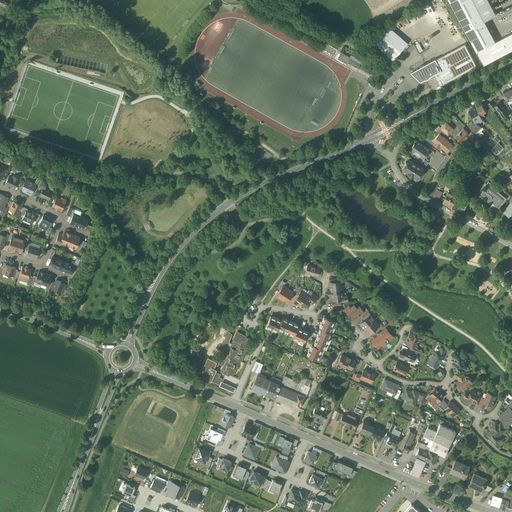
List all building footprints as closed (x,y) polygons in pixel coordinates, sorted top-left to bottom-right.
[(449,0),(462,24),(481,14),(484,21),(496,15),(488,0),(449,0)] [(495,42),(484,21),(481,14),(462,24),(477,52),(496,42),(495,42)] [(369,39),(393,60),(407,43),(389,27),(369,39)] [(483,64),(484,65),(511,50),(511,32),(495,42),(496,42),(477,52),(483,64)] [(324,42),(320,48),(334,56),(337,50),(324,42)] [(465,44),(436,60),(441,70),(434,74),(438,81),(440,80),(443,84),(476,66),(465,44)] [(334,56),(320,48),(319,50),(333,58),(334,56)] [(335,59),(345,64),(346,63),(337,58),(340,52),(339,51),(335,59)] [(346,63),(357,69),(360,64),(359,64),(349,58),(349,57),(340,52),(337,58),(346,63)] [(420,67),(412,71),(422,81),(425,79),(426,80),(431,77),(430,76),(434,74),(441,70),(436,60),(435,59),(424,65),(424,64),(420,66),(420,67)] [(357,69),(365,73),(368,67),(360,63),(359,64),(360,64),(357,69)] [(421,81),(422,81),(412,71),(411,72),(421,81)] [(507,101),(511,100),(511,98),(511,94),(510,90),(503,93),(505,97),(507,101)] [(487,104),(493,111),(496,109),(494,106),(495,105),(492,101),(487,104)] [(496,109),(503,118),(509,114),(505,108),(502,104),(500,102),(495,105),(494,106),(496,109)] [(476,108),(480,116),(483,114),(486,112),(482,104),(476,108)] [(480,116),(476,108),(476,107),(469,111),(474,119),(480,116)] [(480,116),(474,119),(468,124),(475,132),(475,131),(481,126),(478,123),(477,123),(483,119),(482,118),(480,116)] [(453,128),(446,122),(440,127),(446,133),(448,134),(453,128)] [(460,140),(463,143),(466,140),(472,133),(470,131),(469,133),(463,128),(456,135),(457,137),(459,140),(460,140)] [(439,148),(441,146),(447,151),(452,144),(439,134),(434,140),(436,142),(434,144),(439,148)] [(410,149),(422,158),(424,155),(425,156),(427,153),(426,152),(429,149),(417,140),(414,143),(413,142),(411,145),(412,146),(410,149)] [(490,149),(495,154),(503,148),(498,142),(490,149)] [(505,162),(508,166),(511,163),(511,160),(511,159),(511,158),(511,150),(506,156),(502,159),(505,162)] [(435,171),(440,175),(450,161),(445,157),(435,171)] [(413,175),(418,178),(420,175),(422,172),(420,171),(422,168),(409,159),(407,162),(405,161),(404,164),(402,168),(406,171),(406,172),(412,176),(413,175)] [(5,184),(14,188),(16,184),(19,178),(15,176),(14,178),(12,177),(9,175),(5,184)] [(27,191),(32,193),(35,186),(36,184),(34,183),(25,179),(23,184),(24,185),(22,190),(27,192),(27,191)] [(490,198),(491,197),(496,202),(496,203),(499,205),(506,197),(500,192),(499,194),(497,192),(498,190),(499,189),(489,180),(483,187),(484,188),(481,192),(489,199),(490,198)] [(39,195),(48,199),(52,191),(49,189),(49,190),(43,187),(39,195)] [(433,195),(439,198),(442,192),(437,189),(433,195)] [(459,208),(464,211),(470,201),(464,198),(464,199),(460,197),(460,198),(454,195),(455,194),(449,190),(443,201),(451,206),(452,207),(453,208),(454,208),(455,208),(456,205),(458,206),(457,207),(459,207),(459,208)] [(0,209),(2,210),(4,206),(8,198),(0,194),(0,193),(0,209)] [(52,206),(61,210),(65,201),(66,199),(63,198),(62,200),(57,197),(52,206)] [(9,209),(17,213),(18,211),(21,206),(21,205),(13,201),(13,202),(10,207),(9,209)] [(66,214),(72,216),(73,213),(74,213),(75,209),(69,207),(66,214)] [(22,219),(32,223),(33,220),(36,214),(27,210),(26,210),(24,215),(22,219)] [(76,226),(80,215),(74,213),(73,213),(72,216),(69,223),(76,226)] [(481,219),(485,222),(489,217),(485,214),(481,219)] [(47,229),(48,227),(52,219),(43,215),(38,225),(47,229)] [(84,217),(80,215),(76,226),(81,228),(81,226),(84,227),(86,224),(87,220),(84,219),(84,217)] [(70,244),(74,235),(65,231),(63,235),(60,242),(65,244),(66,243),(70,244)] [(55,242),(60,244),(60,242),(63,235),(59,233),(55,242)] [(79,237),(74,235),(70,244),(69,246),(75,248),(77,243),(79,237)] [(14,251),(18,237),(12,236),(11,239),(8,249),(14,251)] [(24,239),(18,237),(14,251),(21,253),(23,243),(25,239),(24,239)] [(26,254),(36,257),(39,248),(29,246),(29,245),(28,250),(26,254)] [(60,268),(63,261),(53,256),(52,256),(52,258),(49,264),(60,268)] [(74,265),(63,261),(60,268),(71,273),(74,266),(74,265)] [(3,273),(13,276),(15,269),(15,268),(5,265),(3,273)] [(310,274),(317,276),(319,268),(308,265),(306,272),(310,274)] [(20,272),(19,275),(28,278),(29,276),(31,269),(28,268),(28,267),(26,266),(25,267),(22,267),(20,272)] [(41,283),(45,273),(39,271),(37,277),(35,281),(41,283)] [(51,276),(45,273),(41,283),(47,286),(49,281),(51,276)] [(59,291),(60,292),(63,284),(64,283),(63,282),(61,281),(61,282),(56,280),(55,283),(52,288),(52,289),(57,290),(57,291),(58,292),(59,291)] [(327,290),(327,293),(341,292),(341,287),(340,281),(337,281),(329,282),(329,283),(330,283),(330,284),(330,285),(330,287),(331,288),(331,290),(327,290)] [(276,296),(281,299),(288,289),(283,286),(280,290),(276,296)] [(300,286),(298,290),(295,288),(293,292),(290,296),(293,298),(295,294),(298,295),(301,291),(303,288),(300,286)] [(293,292),(288,289),(281,299),(286,303),(290,296),(293,292)] [(293,302),(298,305),(306,294),(301,291),(298,295),(293,302)] [(342,292),(341,292),(327,293),(327,295),(328,296),(331,295),(332,300),(333,300),(339,300),(347,299),(347,296),(346,295),(343,295),(342,292)] [(306,294),(298,305),(303,309),(307,303),(308,302),(311,297),(306,294)] [(309,303),(312,304),(317,297),(312,294),(311,297),(308,302),(309,303)] [(348,316),(349,315),(357,308),(354,304),(350,307),(348,305),(342,310),(345,313),(345,312),(348,316)] [(359,306),(357,308),(349,315),(350,316),(350,317),(351,317),(353,320),(360,315),(364,311),(363,311),(359,306)] [(360,315),(362,317),(368,311),(366,309),(363,311),(364,311),(360,315)] [(371,314),(368,311),(362,317),(364,320),(370,315),(371,314)] [(359,324),(364,329),(374,320),(370,315),(364,320),(359,324)] [(266,326),(272,329),(276,318),(273,317),(270,316),(270,317),(266,326)] [(323,319),(321,322),(331,327),(334,321),(330,319),(325,317),(324,316),(323,319)] [(277,331),(278,328),(281,321),(279,320),(276,318),(272,329),(277,331)] [(278,328),(283,331),(288,321),(285,319),(282,318),(282,319),(281,321),(278,328)] [(379,325),(374,320),(364,329),(368,334),(374,329),(379,325)] [(283,331),(289,333),(293,323),(290,322),(288,321),(283,331)] [(320,328),(321,328),(329,332),(331,327),(321,322),(320,326),(319,328),(320,328)] [(289,333),(294,335),(297,328),(298,326),(298,325),(296,324),(293,323),(289,333)] [(374,329),(377,332),(383,326),(381,323),(379,325),(374,329)] [(293,338),(298,340),(302,330),(299,329),(297,328),(294,335),(293,338)] [(320,330),(318,334),(328,338),(331,333),(329,332),(321,328),(320,330)] [(371,341),(378,348),(381,345),(383,346),(387,344),(386,343),(393,337),(389,332),(386,328),(383,330),(371,341)] [(306,331),(302,330),(298,340),(304,343),(308,333),(308,332),(306,331)] [(229,375),(232,376),(235,371),(236,371),(238,367),(237,366),(239,361),(241,362),(245,353),(244,353),(246,347),(247,348),(249,343),(248,343),(250,339),(248,338),(245,337),(246,335),(238,332),(236,337),(235,336),(232,343),(230,347),(227,346),(225,350),(223,355),(226,357),(224,360),(225,361),(223,366),(220,372),(228,376),(229,375)] [(408,335),(407,337),(418,342),(420,337),(421,337),(416,335),(410,332),(409,335),(408,335)] [(231,334),(230,333),(226,338),(217,348),(221,352),(223,349),(225,350),(227,346),(230,347),(232,343),(229,342),(231,337),(230,336),(231,334)] [(317,338),(316,340),(326,344),(328,338),(318,334),(317,338)] [(416,347),(418,342),(407,337),(406,340),(405,343),(411,346),(416,348),(416,347)] [(314,343),(313,345),(322,349),(323,350),(326,344),(316,340),(314,343)] [(311,347),(309,350),(319,355),(322,349),(313,345),(312,345),(311,347)] [(437,353),(442,356),(446,350),(440,347),(437,353)] [(405,358),(410,361),(413,359),(416,354),(408,351),(403,348),(401,352),(399,352),(399,354),(399,355),(400,355),(399,356),(405,358)] [(316,360),(319,355),(309,350),(307,354),(306,356),(307,356),(316,360)] [(435,367),(436,368),(439,363),(442,358),(441,358),(442,356),(437,353),(434,351),(427,363),(428,362),(436,366),(435,367)] [(336,368),(349,374),(353,365),(355,361),(355,360),(342,355),(339,359),(338,360),(338,362),(336,368)] [(455,372),(456,372),(459,371),(460,372),(463,371),(464,370),(463,367),(466,367),(465,361),(466,359),(459,355),(455,356),(454,357),(456,363),(454,363),(453,364),(454,368),(455,372)] [(218,364),(223,366),(225,361),(224,360),(217,356),(213,360),(208,358),(202,372),(203,372),(201,377),(206,379),(211,381),(219,385),(222,378),(219,377),(220,374),(215,372),(218,364)] [(393,370),(405,375),(408,366),(397,361),(393,370)] [(257,373),(257,374),(258,373),(260,367),(254,365),(251,371),(257,373)] [(360,378),(370,383),(371,382),(372,383),(373,381),(373,379),(372,379),(374,375),(364,370),(361,376),(360,378)] [(269,380),(265,378),(257,375),(251,388),(264,394),(269,380)] [(282,381),(271,376),(269,380),(280,385),(282,381)] [(294,391),(298,382),(284,376),(282,381),(280,385),(294,391)] [(301,376),(298,382),(304,384),(307,378),(301,376)] [(457,386),(460,391),(465,387),(468,385),(473,382),(469,378),(467,379),(465,376),(465,377),(459,381),(457,383),(458,385),(457,386)] [(399,386),(384,379),(381,388),(395,394),(397,389),(399,386)] [(280,385),(269,380),(264,394),(275,398),(280,385)] [(235,387),(221,381),(219,387),(233,393),(235,387)] [(294,391),(304,395),(307,391),(309,386),(304,384),(298,382),(294,391)] [(292,404),(299,407),(304,395),(294,391),(280,385),(275,398),(292,405),(292,404)] [(433,405),(434,406),(439,400),(443,395),(435,388),(432,391),(432,393),(430,396),(431,397),(428,401),(433,405)] [(408,403),(413,406),(417,398),(420,399),(422,394),(419,393),(414,391),(413,393),(406,390),(402,398),(409,401),(408,403)] [(473,403),(476,404),(478,399),(481,393),(480,392),(479,391),(477,392),(475,391),(475,392),(471,391),(470,395),(468,394),(467,393),(463,396),(465,398),(473,401),(473,402),(473,403)] [(487,403),(492,406),(496,396),(488,392),(485,399),(483,402),(487,403)] [(482,398),(481,400),(478,399),(476,404),(478,406),(484,409),(487,403),(483,402),(485,399),(482,398)] [(432,406),(435,409),(438,406),(441,402),(439,400),(434,406),(433,405),(432,406)] [(438,406),(443,411),(445,409),(444,409),(448,405),(447,404),(448,403),(443,400),(441,402),(438,406)] [(451,415),(452,416),(454,416),(455,415),(455,413),(459,409),(450,401),(448,403),(447,404),(448,405),(444,409),(445,409),(447,412),(449,411),(451,414),(451,415)] [(312,414),(323,419),(326,412),(319,409),(320,407),(316,405),(312,414)] [(334,419),(339,421),(342,414),(337,412),(334,419)] [(511,420),(511,419),(504,412),(499,417),(504,422),(508,425),(511,420)] [(225,413),(220,423),(229,427),(233,416),(225,413)] [(345,425),(351,428),(352,427),(353,427),(356,420),(355,419),(346,416),(342,414),(339,421),(346,424),(345,425)] [(415,432),(421,434),(425,423),(420,421),(415,432)] [(486,434),(496,445),(500,441),(497,438),(504,431),(498,425),(495,422),(490,427),(492,429),(486,434)] [(252,437),(256,427),(252,425),(246,423),(242,433),(252,437)] [(507,429),(502,424),(500,423),(498,425),(504,431),(504,432),(507,429)] [(359,431),(369,436),(373,427),(368,425),(367,428),(361,426),(359,431)] [(437,430),(454,438),(456,432),(440,425),(437,430)] [(216,430),(211,427),(206,438),(216,442),(218,438),(220,439),(221,436),(222,432),(216,430)] [(217,427),(216,430),(222,432),(221,436),(222,437),(225,430),(217,427)] [(383,431),(373,427),(369,436),(379,440),(383,431)] [(401,432),(393,428),(391,432),(391,434),(398,437),(401,432)] [(429,439),(433,440),(437,432),(428,428),(424,436),(429,439)] [(437,432),(433,440),(448,447),(454,438),(437,430),(437,432)] [(391,443),(395,445),(399,437),(398,437),(391,434),(390,434),(388,438),(386,443),(390,445),(391,443)] [(284,437),(281,443),(284,444),(289,447),(291,444),(292,441),(288,439),(284,437)] [(292,441),(291,444),(295,446),(298,440),(289,437),(288,439),(292,441)] [(444,457),(448,447),(433,440),(430,446),(428,452),(424,460),(425,461),(433,464),(437,454),(444,457)] [(410,443),(408,442),(405,441),(401,450),(408,453),(412,444),(410,443)] [(419,447),(428,452),(430,446),(427,444),(421,442),(419,447)] [(256,455),(259,448),(254,446),(248,443),(244,454),(252,458),(254,454),(256,455)] [(289,447),(284,444),(281,451),(287,453),(289,447)] [(208,451),(199,447),(195,457),(204,461),(207,455),(208,451)] [(421,460),(423,461),(424,460),(428,452),(419,447),(419,448),(418,449),(418,450),(415,455),(417,456),(421,458),(421,459),(421,460)] [(312,463),(316,454),(311,453),(307,451),(304,459),(312,463)] [(212,457),(207,455),(204,461),(203,463),(208,465),(212,457)] [(281,458),(278,456),(276,456),(273,463),(275,464),(274,467),(277,469),(277,468),(279,469),(279,470),(284,472),(289,461),(286,460),(281,458)] [(410,473),(419,476),(425,461),(424,460),(423,461),(421,460),(421,459),(421,458),(417,456),(410,473)] [(225,459),(223,458),(222,459),(220,465),(219,466),(227,470),(231,461),(228,460),(226,458),(225,459)] [(450,471),(463,478),(468,466),(455,460),(451,468),(449,471),(450,471)] [(338,461),(337,463),(335,468),(339,470),(349,474),(352,469),(352,467),(338,461)] [(242,466),(238,464),(233,475),(241,478),(245,470),(245,468),(241,466),(242,466)] [(442,472),(448,475),(450,471),(449,471),(451,468),(445,465),(442,472)] [(147,470),(138,466),(134,473),(144,478),(147,470)] [(122,468),(120,473),(127,476),(129,471),(122,468)] [(357,471),(352,469),(349,474),(348,477),(351,478),(357,471)] [(249,472),(245,470),(241,478),(246,480),(249,472)] [(264,475),(253,470),(249,480),(253,481),(252,482),(256,484),(256,483),(259,484),(260,484),(263,477),(264,475)] [(319,470),(316,476),(322,478),(324,479),(326,477),(324,476),(325,473),(319,470)] [(314,475),(312,474),(308,482),(318,486),(322,478),(316,476),(314,475)] [(480,491),(481,491),(482,488),(481,487),(482,484),(484,485),(486,479),(474,474),(468,486),(473,489),(474,488),(480,491)] [(267,479),(263,477),(260,484),(259,484),(259,485),(263,487),(267,479)] [(154,479),(150,487),(160,491),(161,488),(164,483),(154,479)] [(272,481),(267,479),(263,487),(268,489),(272,481)] [(272,481),(268,489),(277,493),(281,483),(272,479),(272,481)] [(169,488),(166,494),(174,497),(174,496),(179,485),(178,485),(171,482),(169,488)] [(135,487),(126,483),(125,484),(124,487),(122,491),(129,494),(131,495),(132,493),(134,488),(135,487)] [(184,486),(179,484),(178,485),(179,485),(174,496),(179,498),(184,486)] [(479,494),(484,496),(489,491),(485,489),(482,488),(481,491),(480,491),(480,492),(479,494)] [(291,490),(288,496),(287,498),(288,499),(286,505),(293,507),(294,504),(301,506),(304,500),(297,498),(300,491),(299,492),(294,490),(294,491),(291,490)] [(307,494),(300,491),(297,498),(304,500),(307,494)] [(189,492),(185,500),(196,505),(200,496),(189,492)] [(509,500),(511,496),(505,492),(502,499),(509,500)] [(133,494),(132,493),(131,495),(129,494),(126,500),(132,503),(136,495),(133,494)] [(490,505),(499,508),(502,499),(493,496),(490,505)] [(308,506),(313,508),(316,510),(316,508),(319,509),(320,506),(323,500),(322,501),(316,499),(315,499),(315,500),(312,498),(312,499),(311,499),(308,506)] [(511,511),(511,504),(510,504),(507,502),(509,500),(502,499),(499,508),(505,509),(505,508),(511,510),(511,511)] [(331,504),(323,500),(320,506),(327,509),(331,504)]
